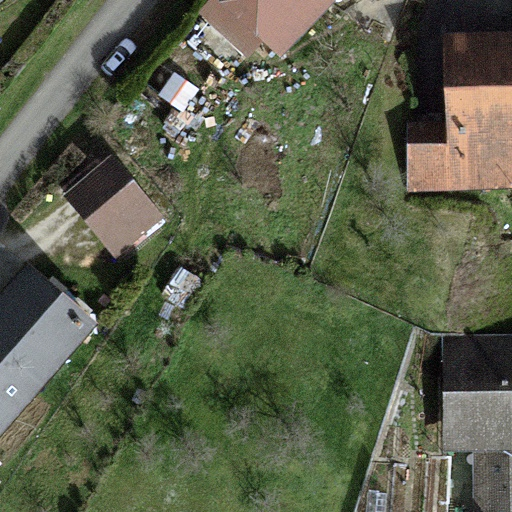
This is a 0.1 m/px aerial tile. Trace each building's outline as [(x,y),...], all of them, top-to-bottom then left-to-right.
[(223,0),(278,51),(327,0),(223,0)] [(511,38),(496,39),(497,58),(511,57),(511,38)] [(408,125),(409,185),(511,182),(511,57),(497,58),(496,39),(443,41),(447,127),(408,125)] [(187,116),(202,90),(170,72),(155,97),(187,116)] [(150,201),(111,156),(64,195),(103,241),(150,201)] [(150,201),(103,241),(116,255),(162,216),(150,201)] [(0,298),(0,423),(89,322),(27,268),(0,298)] [(511,511),(511,341),(454,342),(455,442),(478,443),(478,511),(511,511)]
